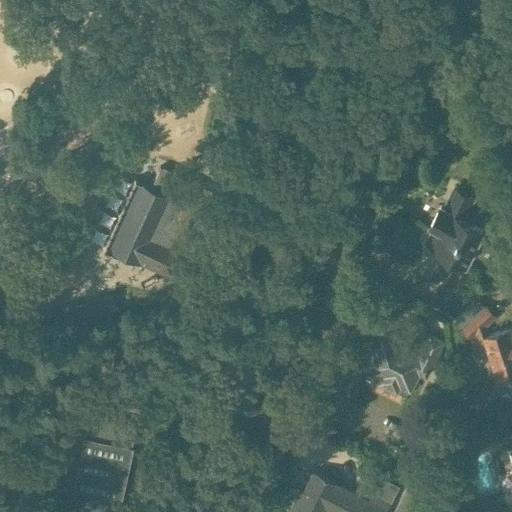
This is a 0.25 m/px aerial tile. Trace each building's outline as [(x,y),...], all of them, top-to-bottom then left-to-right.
[(367,0),(368,3),(379,10),(388,7),(392,0),(367,0)] [(284,174),(297,177),(302,157),(289,154),(284,174)] [(143,263),(143,262),(201,287),(213,260),(211,260),(237,200),(170,171),(168,175),(173,186),(169,194),(139,181),(109,249),(143,263)] [(281,173),(269,171),(265,188),(277,191),(281,173)] [(436,224),(428,239),(435,243),(433,247),(454,258),(456,254),(467,260),(473,249),(475,250),(481,238),(479,237),(485,225),(474,220),(479,211),(469,205),(473,196),(455,187),(445,205),(441,203),(432,221),(436,224)] [(456,314),(467,294),(441,280),(430,301),(456,314)] [(110,293),(54,308),(57,322),(113,307),(110,293)] [(497,315),(487,304),(462,326),(472,337),(473,341),(485,338),(499,377),(510,395),(511,393),(511,326),(511,324),(489,332),(486,325),(497,315)] [(364,365),(383,375),(380,381),(407,395),(418,373),(426,377),(444,341),(430,335),(419,356),(383,338),(377,350),(373,348),(364,365)] [(130,447),(135,423),(89,413),(83,437),(130,447)] [(407,420),(400,434),(433,450),(440,436),(407,420)] [(511,452),(511,466),(499,471),(511,508),(511,507),(511,444),(510,445),(511,452)] [(99,479),(122,484),(127,460),(104,455),(99,479)] [(324,511),(326,509),(331,511),(386,511),(394,498),(378,490),(384,478),(363,467),(357,479),(361,481),(355,492),(339,484),(340,483),(315,469),(304,490),(301,488),(288,511),(324,511)] [(67,510),(75,511),(115,511),(119,497),(72,487),(67,510)] [(434,511),(437,506),(425,500),(418,511),(434,511)]
